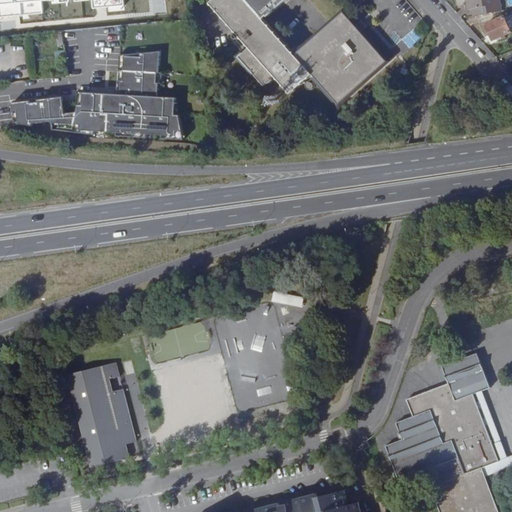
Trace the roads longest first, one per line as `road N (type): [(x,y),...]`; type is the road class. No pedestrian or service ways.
road 1 (trunk): [(0,327),(228,248),(399,207),(428,188)]
road 2 (trunk): [(438,166),(0,226)]
road 3 (trunk): [(438,166),(407,157),(178,170),(0,154)]
road 4 (trunk): [(0,249),(428,188)]
road 5 (unclassified): [(336,436),(49,511)]
road 6 (unclassified): [(511,242),(442,267),(413,306),(373,415),(336,436)]
road 7 (unknown): [(214,511),(342,478)]
